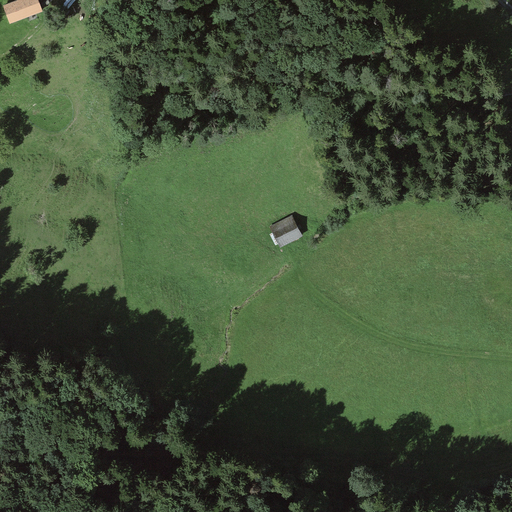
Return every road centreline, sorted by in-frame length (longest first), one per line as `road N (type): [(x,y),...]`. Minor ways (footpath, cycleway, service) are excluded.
road 1 (track): [(306,0),(301,22),(140,154),(117,191),(117,250)]
road 2 (track): [(289,249),(307,286),(394,341),(511,359)]
